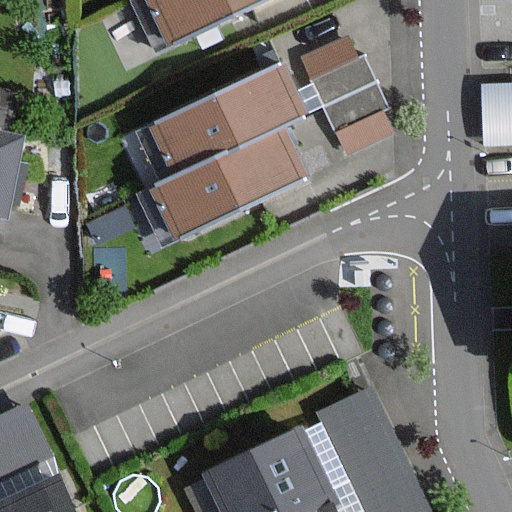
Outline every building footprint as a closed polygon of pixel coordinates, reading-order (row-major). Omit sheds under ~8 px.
[(252,0),(151,0),(171,40),(252,0)] [(389,106),(365,57),(357,61),(347,41),(307,61),(349,148),(389,129),(380,111),(389,106)] [(302,172),(292,153),(278,125),(301,114),(292,95),(279,68),(154,129),(177,174),(153,186),(177,233),(302,172)] [(0,132),(0,214),(6,216),(24,138),(0,132)] [(428,511),(370,388),(319,412),(366,511),(428,511)] [(0,481),(61,453),(34,398),(0,413),(0,481)] [(209,475),(226,511),(337,511),(331,498),(320,476),(310,454),(299,433),(209,475)] [(0,511),(81,511),(66,479),(48,487),(0,509),(0,511)]
